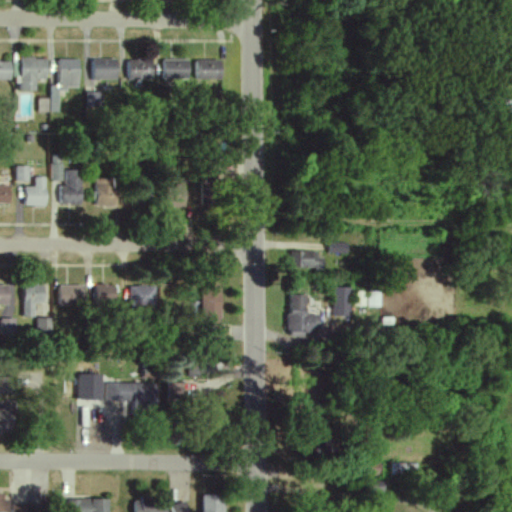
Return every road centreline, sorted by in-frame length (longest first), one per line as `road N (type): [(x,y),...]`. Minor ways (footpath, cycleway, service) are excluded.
road 1 (tertiary): [(254,511),(251,0)]
road 2 (residential): [(254,459),(0,459)]
road 3 (residential): [(0,246),(253,246)]
road 4 (residential): [(0,18),(251,20)]
